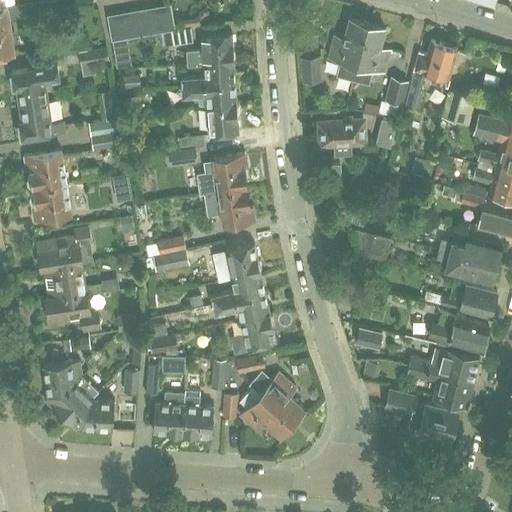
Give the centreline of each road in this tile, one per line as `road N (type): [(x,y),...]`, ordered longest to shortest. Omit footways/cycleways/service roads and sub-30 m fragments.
road 1 (residential): [(345,487),(348,415),(293,198),(274,0)]
road 2 (residential): [(345,487),(13,464)]
road 3 (residential): [(457,511),(477,481),(511,348)]
